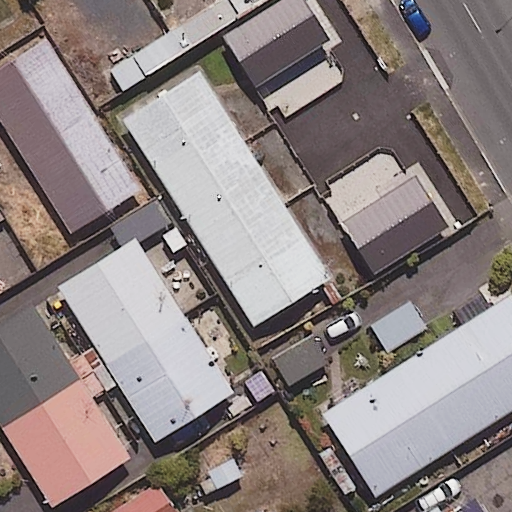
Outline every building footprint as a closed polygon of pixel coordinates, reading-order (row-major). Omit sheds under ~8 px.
[(272,0),(230,0),(243,19),(272,0)] [(139,190),(44,40),(0,68),(0,122),(71,234),(139,190)] [(334,280),(202,72),(124,121),(255,330),(334,280)] [(155,443),(232,395),(183,317),(218,296),(171,220),(59,290),(155,443)] [(511,410),(511,298),(510,296),(322,416),(374,498),(511,410)] [(425,330),(410,303),(372,325),(387,352),(425,330)] [(93,402),(68,362),(31,305),(0,324),(0,423),(53,508),(129,459),(93,402)] [(314,332),(268,360),(289,393),(334,365),(314,332)] [(91,347),(68,362),(93,402),(116,387),(91,347)] [(173,511),(155,484),(112,511),(173,511)] [(483,511),(477,502),(460,511),(483,511)]
